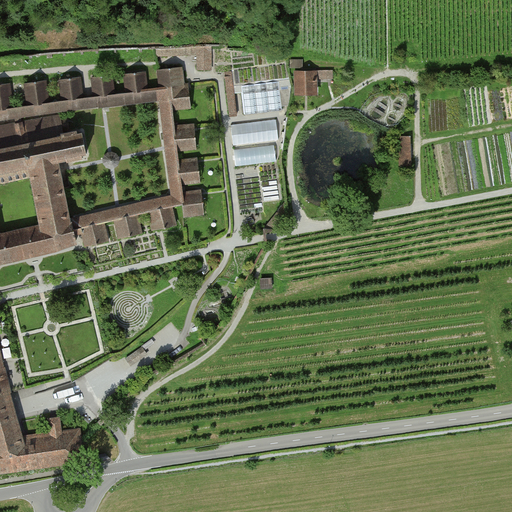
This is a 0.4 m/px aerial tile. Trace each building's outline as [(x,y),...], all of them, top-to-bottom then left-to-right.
[(157,48),(158,55),(184,55),(198,53),(198,69),(211,69),(211,53),(211,45),(198,45),(191,45),(157,48)] [(161,88),(170,87),(184,85),(182,67),(160,69),(159,70),(161,88)] [(232,71),(226,72),(226,73),(226,77),(231,116),(237,115),(232,77),(232,73),(232,71)] [(145,72),(125,74),(128,93),(147,90),(145,72)] [(319,73),(296,74),(296,100),(319,100),(319,73)] [(333,74),(322,75),(322,84),(333,84),(333,74)] [(112,75),(93,77),(95,97),(114,94),(112,75)] [(80,77),(60,80),(63,101),(83,98),(80,77)] [(46,81),(26,83),(29,105),(49,103),(46,81)] [(255,84),(242,86),(243,92),(246,115),(258,113),(270,112),(283,110),(279,82),(267,83),(255,84)] [(9,83),(0,84),(0,109),(13,108),(9,83)] [(184,85),(170,87),(173,109),(192,107),(190,89),(189,86),(189,85),(184,85)] [(184,204),(183,193),(182,187),(182,183),(179,161),(178,150),(174,124),(173,109),(170,87),(161,88),(147,90),(128,93),(114,94),(95,97),(83,98),(63,101),(58,101),(56,99),(54,102),(49,103),(29,105),(23,106),(20,104),(19,107),(13,108),(0,109),(0,119),(15,117),(21,116),(60,111),(96,106),(100,106),(100,107),(105,106),(160,100),(166,148),(172,195),(118,208),(72,219),(74,230),(75,234),(79,233),(83,232),(82,228),(104,223),(115,220),(138,215),(149,212),(171,207),(183,204),(184,204)] [(0,126),(0,261),(0,262),(5,261),(34,254),(47,251),(51,250),(75,242),(77,241),(75,234),(74,230),(72,219),(72,218),(70,218),(61,171),(59,161),(29,167),(0,173),(0,148),(61,135),(61,134),(63,133),(63,130),(69,129),(68,118),(62,120),(60,117),(47,118),(22,123),(17,124),(0,126)] [(277,120),(232,125),(234,145),(279,140),(277,120)] [(177,123),(174,124),(178,150),(197,148),(195,129),(195,126),(195,125),(178,127),(177,123)] [(61,135),(0,148),(0,173),(29,167),(59,161),(67,159),(67,161),(83,158),(83,155),(87,154),(82,133),(78,134),(77,130),(63,133),(61,134),(61,135)] [(414,140),(401,140),(401,170),(414,170),(414,140)] [(115,168),(118,166),(120,162),(119,158),(117,155),(113,153),(109,153),(106,156),(104,160),(105,164),(107,167),(111,169),(115,168)] [(198,158),(179,161),(182,183),(200,181),(198,162),(198,159),(198,158)] [(185,186),(182,187),(183,193),(184,204),(183,204),(184,217),(185,217),(186,217),(186,216),(205,213),(202,194),(202,192),(202,191),(185,193),(185,186)] [(171,207),(149,212),(154,230),(157,230),(158,229),(176,225),(171,207)] [(138,215),(115,220),(120,238),(123,238),(142,233),(138,215)] [(104,223),(82,228),(83,232),(87,246),(89,246),(108,241),(104,223)] [(273,281),(261,282),(262,294),(274,294),(273,281)] [(127,359),(131,365),(147,354),(143,347),(127,359)] [(0,394),(9,392),(4,368),(3,369),(0,356),(0,394)] [(9,392),(0,394),(0,440),(22,437),(9,392)] [(25,437),(22,437),(24,453),(26,468),(84,460),(81,442),(79,429),(62,431),(59,417),(58,417),(54,418),(51,418),(49,419),(51,433),(25,437)] [(24,453),(22,437),(0,440),(0,472),(26,468),(24,453)] [(95,458),(96,462),(111,458),(106,452),(94,455),(95,458)]
